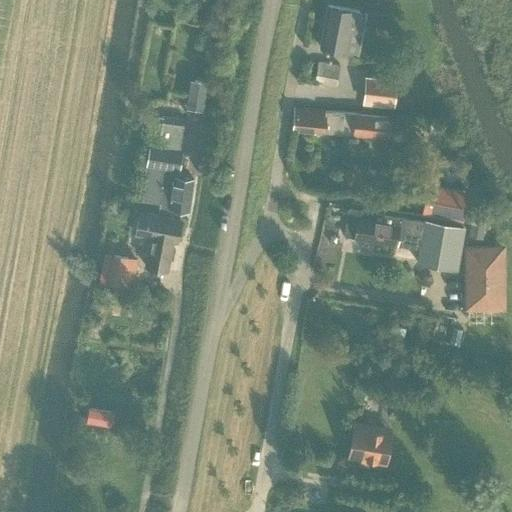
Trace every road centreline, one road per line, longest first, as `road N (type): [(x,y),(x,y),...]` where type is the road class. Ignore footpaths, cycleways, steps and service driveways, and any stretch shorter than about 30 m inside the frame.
road 1 (unclassified): [(214,324),(272,0)]
road 2 (unclassified): [(257,511),(300,252),(269,225)]
road 3 (residential): [(269,225),(306,0)]
road 4 (unclassified): [(179,511),(214,324)]
